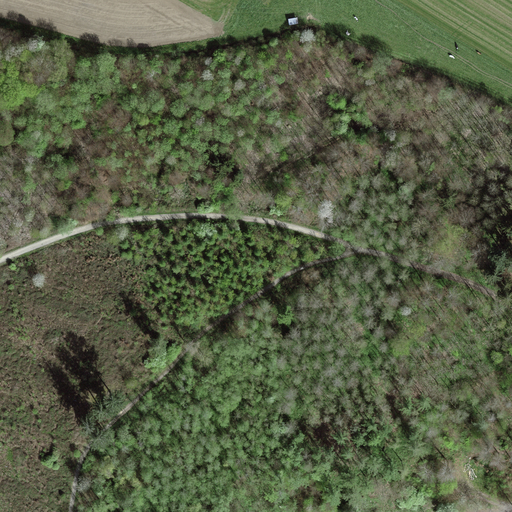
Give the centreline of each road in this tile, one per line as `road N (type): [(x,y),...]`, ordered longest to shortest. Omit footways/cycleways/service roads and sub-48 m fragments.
road 1 (track): [(0,259),(106,222),(222,216),(369,249),(511,307)]
road 2 (track): [(369,249),(302,266),(228,313),(91,444),(75,473),(69,511)]
